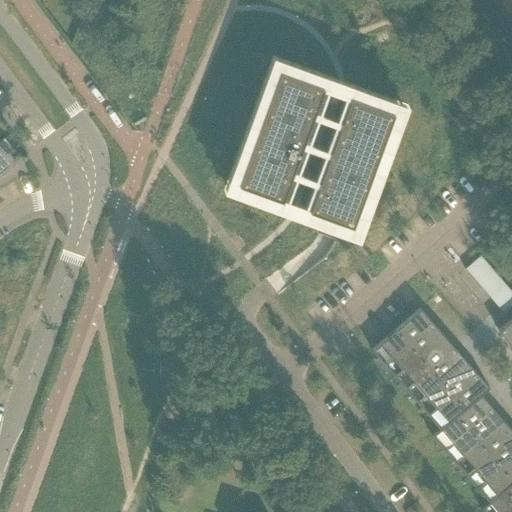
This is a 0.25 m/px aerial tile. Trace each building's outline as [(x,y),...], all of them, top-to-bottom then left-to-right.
[(272,56),(223,191),(358,240),(408,105),(272,56)] [(0,172),(12,163),(14,160),(11,156),(16,151),(4,138),(0,141),(0,172)] [(511,289),(482,254),(467,266),(505,311),(511,304),(511,289)] [(371,350),(383,364),(432,322),(420,308),(371,350)] [(511,318),(498,331),(510,345),(511,343),(511,318)] [(383,364),(394,377),(443,335),(432,322),(383,364)] [(394,377),(405,390),(454,348),(443,335),(394,377)] [(405,390),(417,403),(465,361),(454,348),(405,390)] [(417,403),(428,416),(477,374),(465,361),(417,403)] [(428,416),(439,429),(481,395),(489,388),(477,374),(428,416)] [(431,436),(443,450),(492,408),(481,395),(439,429),(431,436)] [(443,450),(454,463),(503,421),(492,408),(443,450)] [(454,463),(466,476),(511,436),(511,430),(503,421),(454,463)] [(511,436),(466,476),(477,489),(511,458),(511,436)] [(511,458),(477,489),(488,502),(489,503),(511,482),(511,458)] [(480,509),(482,511),(505,511),(511,506),(511,482),(489,503),(488,502),(480,509)]
